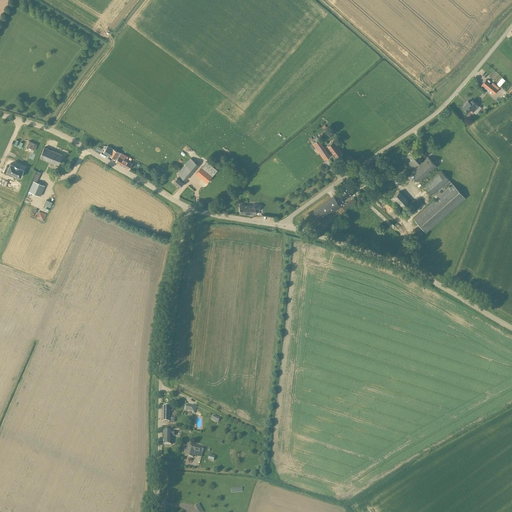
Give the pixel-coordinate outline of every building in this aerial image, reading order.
[(486,80),(482,84),(481,85),(483,87),(485,86),(494,94),(497,89),(486,80)] [(462,107),(468,112),(470,109),(473,111),(478,106),(472,100),(470,102),(468,101),(462,107)] [(27,146),(35,150),(38,144),(29,140),(27,146)] [(333,141),(327,146),(333,153),(332,154),(332,155),(334,157),(335,157),(336,156),(336,157),(342,153),(333,141)] [(323,149),(319,143),(314,146),(318,152),(323,149)] [(40,157),(58,165),(62,155),(44,147),(40,157)] [(119,152),(112,148),(109,155),(115,159),(119,152)] [(324,148),(323,149),(318,152),(324,160),(330,156),(324,148)] [(407,155),(412,160),(408,163),(413,168),(422,160),(413,150),(407,155)] [(121,153),(115,162),(128,169),(132,163),(126,160),(127,157),(121,153)] [(428,156),(411,171),(420,181),(437,166),(428,156)] [(177,173),(179,175),(185,180),(186,180),(198,165),(191,158),(177,173)] [(207,161),(196,173),(206,183),(218,170),(207,161)] [(7,166),(5,170),(7,171),(12,173),(11,175),(14,177),(15,175),(20,177),(24,169),(10,163),(9,167),(7,166)] [(424,185),(435,199),(453,184),(441,171),(424,185)] [(179,175),(177,177),(173,182),(180,187),(183,183),(183,182),(185,180),(179,175)] [(33,181),(29,191),(40,196),(45,186),(33,181)] [(453,184),(435,199),(414,218),(426,232),(465,198),(453,184)] [(338,193),(344,201),(349,197),(355,192),(350,185),(338,193)] [(400,191),(395,195),(391,198),(390,199),(399,209),(409,201),(400,191)] [(353,198),(342,207),(345,210),(356,202),(353,198)] [(325,214),(331,210),(326,202),(313,211),(318,218),(325,213),(325,214)] [(240,205),(240,213),(255,214),(255,211),(259,211),(259,205),(253,205),(253,207),(248,206),(240,205)] [(25,237),(28,230),(20,227),(17,234),(25,237)] [(187,405),(186,410),(193,412),(193,413),(195,413),(197,406),(193,405),(192,406),(187,405)] [(170,407),(163,407),(163,422),(170,422),(170,412),(172,412),(173,411),(173,409),(172,408),(170,408),(170,407)] [(163,440),(163,445),(171,445),(171,439),(172,439),(173,438),(173,436),(174,436),(174,432),(172,432),(164,432),(163,436),(163,440)] [(190,444),(186,456),(193,458),(195,452),(200,453),(201,448),(194,446),(190,444)] [(195,506),(198,511),(203,511),(205,511),(200,503),(195,506)]
